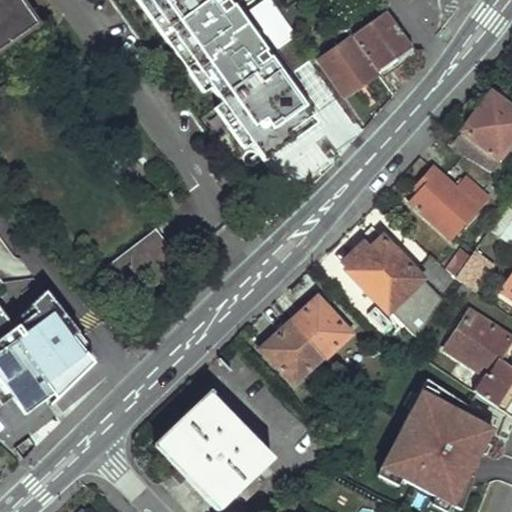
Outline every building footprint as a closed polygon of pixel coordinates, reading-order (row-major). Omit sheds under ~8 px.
[(0,0),(0,47),(35,23),(19,0),(0,0)] [(147,0),(164,23),(210,88),(221,103),(250,144),(263,162),(292,141),(287,133),(310,116),(268,58),(267,59),(262,53),(264,52),(231,6),(229,7),(225,2),(227,0),(226,0),(147,0)] [(352,36),(378,72),(412,49),(385,12),(352,36)] [(164,23),(156,29),(202,93),(210,88),(164,23)] [(319,60),(345,96),(378,72),(352,36),(319,60)] [(491,95),(463,133),(500,160),(511,143),(511,100),(507,106),(491,95)] [(213,108),(242,149),(250,144),(221,103),(213,108)] [(287,133),(292,141),(316,124),(310,116),(287,133)] [(451,149),(503,179),(511,168),(500,160),(463,133),(451,149)] [(425,189),(411,205),(450,240),(489,198),(468,178),(456,189),(433,170),(420,184),(425,189)] [(390,312),(392,310),(420,336),(445,297),(423,276),(372,228),(359,242),(362,244),(356,252),(352,252),(349,254),(347,257),(347,259),(346,262),(344,264),(350,270),(348,273),(390,312)] [(106,267),(134,303),(183,265),(155,229),(106,267)] [(464,250),(449,269),(458,276),(472,257),(464,250)] [(433,256),(423,268),(447,288),(458,276),(449,269),(433,256)] [(0,385),(29,365),(47,390),(82,374),(93,364),(81,348),(72,336),(78,332),(64,314),(40,295),(10,325),(0,311),(0,385)] [(318,298),(291,323),(318,351),(323,356),(326,359),(352,333),(318,298)] [(511,382),(511,366),(500,358),(511,340),(511,335),(474,310),(448,349),(486,375),(475,391),(496,406),(511,382)] [(291,323),(263,350),(295,383),(323,356),(318,351),(291,323)] [(72,336),(81,348),(86,344),(78,332),(72,336)] [(344,359),(335,368),(357,390),(366,382),(344,359)] [(28,404),(47,390),(29,365),(0,385),(0,406),(19,392),(28,404)] [(486,413),(426,381),(384,472),(403,482),(436,499),(450,506),(455,509),(478,461),(475,459),(487,437),(477,432),(482,421),(486,413)] [(210,395),(156,448),(217,511),(219,511),(235,497),(246,487),(273,460),(210,395)] [(492,426),(482,421),(477,432),(487,437),(492,426)] [(403,482),(384,472),(379,479),(399,489),(403,482)] [(246,487),(235,497),(243,506),(254,496),(246,487)] [(447,511),(450,506),(436,499),(432,506),(443,511),(447,511)]
